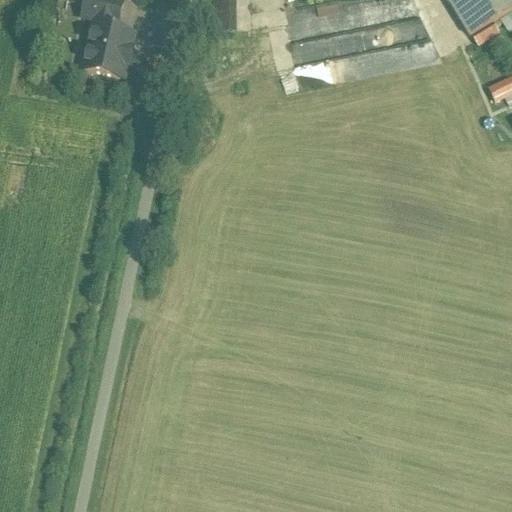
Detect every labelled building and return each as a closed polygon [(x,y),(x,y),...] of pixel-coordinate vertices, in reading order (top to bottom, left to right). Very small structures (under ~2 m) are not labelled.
[(124,7),(91,0),(88,0),(83,22),(96,25),(118,30),(124,7)] [(234,0),(214,0),(215,36),(235,35),(234,0)] [(511,15),(511,0),(445,0),(471,41),(511,15)] [(118,30),(96,25),(85,74),(124,83),(127,68),(130,69),(133,55),(130,55),(134,40),(117,36),(118,30)] [(511,84),(489,97),(499,110),(511,103),(511,120),(510,122),(511,125),(511,84)]
